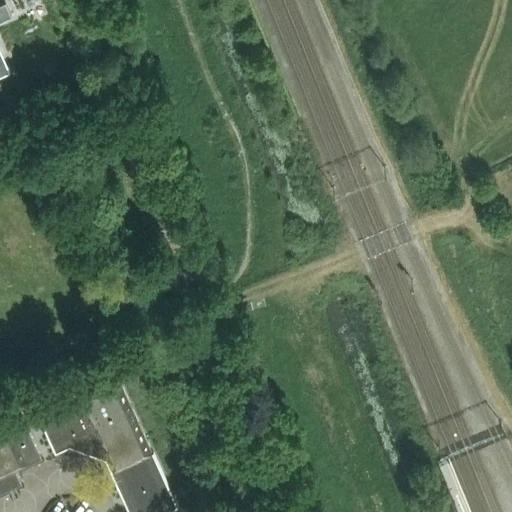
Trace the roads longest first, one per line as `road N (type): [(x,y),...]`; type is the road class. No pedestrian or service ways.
road 1 (track): [(256,511),(195,292),(105,103),(103,66)]
road 2 (track): [(201,313),(468,210)]
